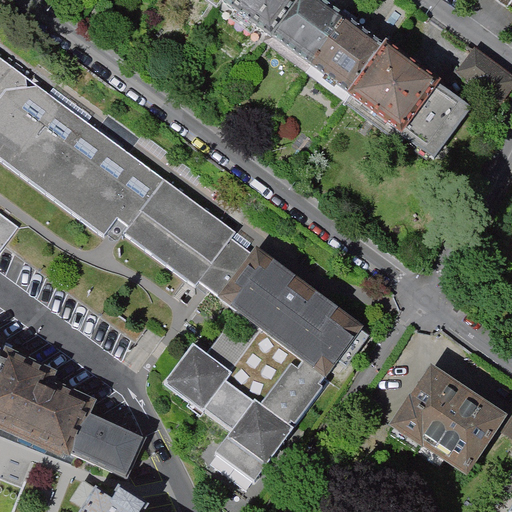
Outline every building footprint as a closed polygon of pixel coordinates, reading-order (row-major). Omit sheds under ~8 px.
[(226,0),(440,160),(475,113),(324,0),(226,0)] [(511,0),(494,0),(511,13),(511,0)] [(511,90),(511,74),(476,47),(458,72),(501,105),(511,90)] [(192,339),(164,377),(231,425),(216,449),(256,476),(323,384),(319,381),(325,373),(362,323),(0,55),(0,155),(107,239),(119,221),(124,224),(130,228),(124,238),(196,289),(203,281),(209,286),(238,308),(218,336),(208,349),(192,339)] [(0,253),(16,228),(0,218),(0,253)] [(0,424),(63,458),(65,451),(127,476),(145,435),(91,409),(97,395),(55,377),(59,366),(0,342),(0,424)] [(393,432),(465,480),(507,417),(434,370),(393,432)] [(94,488),(80,511),(139,511),(144,504),(115,487),(109,497),(94,488)]
